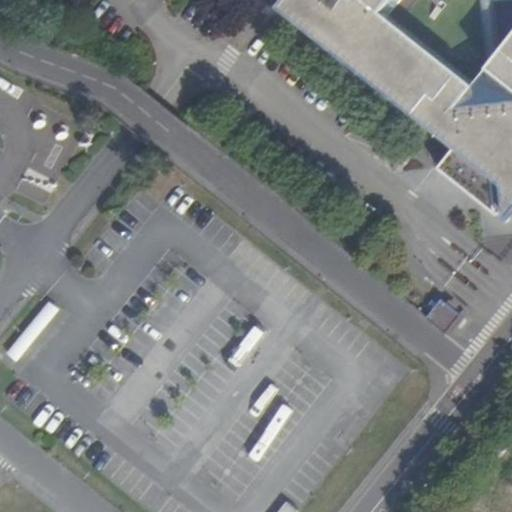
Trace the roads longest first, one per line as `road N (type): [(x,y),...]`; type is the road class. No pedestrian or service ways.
road 1 (residential): [(476,382),(102,93),(0,40)]
road 2 (unclassified): [(373,511),(476,382)]
